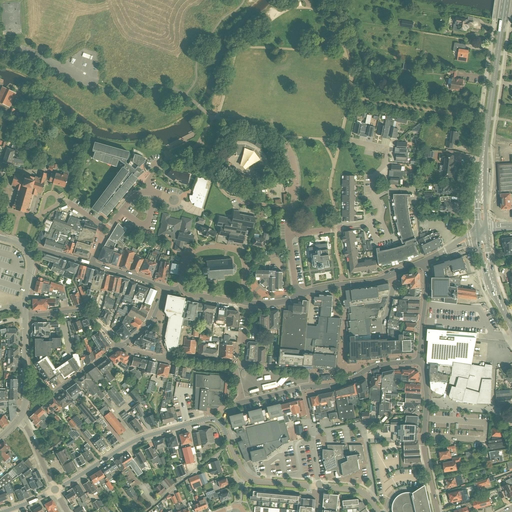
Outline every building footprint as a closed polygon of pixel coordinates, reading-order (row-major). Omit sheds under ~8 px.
[(473,25),(473,21),(468,21),(468,20),(460,19),(460,17),(456,17),(456,18),(455,23),(455,24),(454,24),(453,31),(458,32),(458,30),(466,31),(467,29),(467,28),(469,28),(470,25),(473,25)] [(413,29),(414,22),(399,20),(398,26),(413,29)] [(467,62),(469,50),(465,50),(466,45),(454,43),(453,51),(458,52),(457,60),(467,62)] [(462,90),(463,80),(460,80),(460,78),(456,78),(457,70),(449,69),(448,70),(448,73),(452,74),(451,79),(452,79),(450,89),(462,90)] [(0,102),(9,107),(16,93),(2,87),(0,90),(0,102)] [(391,118),(391,116),(385,115),(385,121),(386,121),(385,126),(379,125),(377,135),(383,136),(383,133),(387,134),(391,118)] [(397,119),(391,118),(387,134),(391,135),(390,138),(396,139),(398,129),(393,128),(394,121),(396,122),(397,119)] [(364,132),(366,124),(361,123),(361,124),(356,123),(354,133),(359,134),(360,131),(364,132)] [(420,127),(420,123),(419,123),(412,129),(412,131),(420,132),(420,127)] [(366,124),(364,132),(367,133),(367,136),(372,137),(375,127),(369,126),(370,124),(366,124)] [(457,144),(459,133),(452,131),(450,142),(447,141),(446,147),(452,148),(453,143),(457,144)] [(408,152),(408,148),(407,148),(407,143),(397,142),(397,148),(400,148),(399,152),(408,152)] [(127,159),(129,152),(94,143),(92,150),(95,150),(92,158),(116,166),(118,160),(119,160),(119,161),(125,165),(123,168),(122,167),(92,209),(97,213),(99,211),(105,216),(137,178),(136,178),(143,172),(141,171),(142,170),(137,166),(146,159),(143,158),(141,157),(139,156),(136,155),(134,154),(132,162),(130,161),(128,164),(125,163),(126,159),(127,159)] [(12,158),(15,151),(7,148),(5,155),(12,158)] [(408,157),(408,152),(399,152),(399,156),(396,155),(396,161),(406,162),(406,157),(408,157)] [(439,166),(439,170),(443,171),(443,172),(443,176),(452,177),(452,171),(453,171),(454,162),(453,162),(454,156),(445,155),(441,154),(440,159),(444,159),(444,165),(439,164),(439,166)] [(10,165),(12,158),(5,155),(2,162),(3,163),(1,172),(5,173),(8,164),(10,165)] [(56,165),(50,163),(48,170),(52,171),(53,168),(55,169),(56,165)] [(511,164),(500,165),(500,174),(499,174),(500,182),(499,182),(499,191),(500,191),(500,194),(501,209),(511,209),(511,208),(511,164)] [(406,176),(406,172),(401,171),(402,166),(392,165),(391,171),(394,171),(394,175),(403,176),(406,176)] [(180,174),(173,169),(169,174),(168,173),(166,176),(174,181),(176,178),(182,180),(181,183),(187,185),(189,175),(181,173),(180,174)] [(68,175),(69,172),(64,170),(63,173),(63,175),(60,175),(56,173),(55,174),(51,173),(51,175),(40,172),(39,177),(35,176),(35,178),(25,175),(25,174),(20,172),(19,174),(15,173),(11,186),(14,187),(13,189),(18,191),(14,205),(13,205),(12,208),(12,209),(14,209),(26,213),(28,213),(30,209),(28,208),(29,208),(32,195),(37,196),(38,193),(41,194),(45,182),(45,180),(49,181),(49,182),(53,183),(52,184),(64,187),(68,175)] [(402,180),(403,176),(394,175),(394,179),(391,179),(390,184),(400,185),(401,180),(402,180)] [(354,181),(354,176),(346,176),(344,176),(344,180),(343,180),(342,187),(344,187),(344,195),(342,195),(342,202),(344,202),(344,210),(342,210),(342,217),(344,217),(344,221),(354,221),(354,216),(356,216),(356,211),(354,211),(354,201),(356,201),(356,197),(354,196),(354,186),(356,186),(356,181),(354,181)] [(201,209),(207,189),(204,188),(207,180),(198,177),(192,196),(189,195),(189,196),(189,197),(189,198),(190,199),(190,200),(190,201),(191,202),(191,203),(192,203),(192,204),(193,205),(194,205),(194,206),(195,206),(196,207),(197,207),(201,209)] [(231,190),(223,184),(220,188),(228,194),(231,190)] [(439,186),(435,186),(435,190),(437,190),(437,193),(440,193),(450,193),(451,192),(451,188),(450,188),(450,187),(449,187),(449,186),(447,185),(447,184),(439,184),(439,185),(439,186)] [(408,205),(407,197),(410,197),(410,194),(393,194),(393,200),(395,200),(395,206),(394,206),(395,216),(396,216),(397,222),(396,223),(399,233),(400,232),(402,238),(400,239),(402,244),(405,243),(405,245),(395,248),(387,250),(380,251),(379,248),(376,248),(378,264),(382,264),(382,266),(392,264),(392,262),(398,261),(398,262),(408,259),(408,258),(413,255),(414,257),(419,255),(415,246),(418,244),(417,241),(416,238),(415,238),(414,235),(412,227),(410,220),(409,212),(408,205)] [(455,203),(454,203),(450,203),(451,197),(440,197),(440,201),(448,202),(448,203),(447,203),(446,205),(449,206),(448,208),(451,208),(451,212),(454,212),(454,213),(459,213),(460,203),(455,203)] [(448,203),(448,202),(440,201),(444,202),(444,207),(440,206),(440,208),(440,211),(451,212),(451,208),(448,208),(449,206),(446,205),(447,203),(448,203)] [(217,225),(221,226),(220,228),(219,235),(229,237),(228,241),(243,244),(244,236),(245,236),(245,234),(247,234),(248,231),(246,231),(246,227),(253,229),(255,217),(239,214),(239,211),(234,210),(232,220),(227,219),(227,218),(219,216),(217,225)] [(181,220),(169,218),(170,214),(163,213),(160,223),(161,223),(160,229),(159,229),(157,236),(165,238),(165,234),(171,236),(170,239),(174,240),(173,242),(176,243),(174,251),(181,253),(184,242),(192,243),(194,236),(189,234),(192,219),(182,217),(181,220)] [(42,242),(41,244),(44,245),(43,247),(62,252),(62,251),(63,251),(72,254),(74,248),(75,248),(76,245),(73,243),(75,237),(72,236),(70,241),(67,240),(65,245),(70,233),(76,235),(82,223),(81,223),(82,221),(70,216),(67,223),(67,224),(54,218),(48,232),(45,231),(44,236),(42,242)] [(198,217),(196,223),(203,225),(205,219),(198,217)] [(83,228),(96,232),(97,226),(86,218),(84,224),(85,224),(83,228)] [(85,224),(84,224),(82,223),(76,235),(73,243),(76,245),(75,248),(73,254),(88,258),(91,246),(96,232),(83,228),(85,224)] [(122,228),(117,224),(109,239),(108,239),(103,247),(98,260),(108,264),(113,251),(116,243),(126,231),(125,231),(127,229),(124,226),(122,228)] [(205,228),(200,227),(199,232),(203,233),(202,235),(208,237),(208,235),(214,237),(215,231),(211,230),(211,229),(206,228),(205,228)] [(354,235),(353,230),(343,232),(344,237),(342,238),(343,242),(345,242),(345,243),(346,252),(345,252),(345,257),(347,256),(347,258),(347,262),(349,262),(351,273),(362,271),(362,273),(368,272),(368,274),(372,273),(372,271),(377,271),(377,269),(376,261),(372,261),(372,260),(364,261),(365,262),(358,263),(357,256),(358,256),(359,258),(361,258),(361,257),(361,255),(358,255),(357,249),(356,249),(355,242),(356,241),(355,234),(354,235)] [(440,236),(438,232),(435,233),(433,234),(433,233),(418,240),(420,245),(424,256),(442,247),(443,245),(439,236),(440,236)] [(121,240),(127,234),(125,233),(120,239),(116,243),(116,244),(118,244),(117,248),(116,248),(115,253),(113,252),(109,264),(117,267),(121,255),(121,254),(123,250),(123,248),(125,244),(121,240)] [(268,240),(270,234),(264,233),(263,237),(261,237),(260,238),(253,237),(252,245),(263,247),(265,240),(268,240)] [(511,246),(511,237),(503,239),(503,244),(503,246),(503,247),(504,247),(511,246)] [(316,247),(309,248),(310,255),(312,254),(312,257),(309,257),(310,263),(313,263),(313,266),(315,267),(319,267),(319,269),(324,268),(330,267),(329,260),(330,260),(329,255),(328,250),(327,244),(315,246),(316,247)] [(136,253),(137,250),(132,248),(131,251),(124,249),(118,266),(129,270),(136,253)] [(157,253),(153,251),(152,253),(149,252),(145,259),(140,272),(151,277),(156,264),(153,263),(157,253)] [(59,264),(61,259),(43,254),(42,259),(49,261),(49,262),(59,264)] [(137,273),(144,259),(135,255),(130,270),(137,273)] [(168,268),(170,256),(161,255),(159,261),(161,262),(160,267),(159,267),(158,273),(156,273),(154,280),(166,283),(168,269),(168,268)] [(174,261),(175,256),(171,256),(170,263),(168,272),(178,274),(180,265),(172,264),(172,261),(174,261)] [(460,278),(460,276),(468,275),(466,269),(462,256),(433,266),(434,278),(460,278)] [(62,274),(68,261),(61,259),(59,264),(49,262),(48,266),(52,267),(51,270),(62,274)] [(232,274),(235,271),(235,266),(232,264),(231,259),(206,261),(206,267),(201,268),(201,274),(207,274),(207,280),(223,279),(223,275),(232,274)] [(75,274),(79,265),(68,261),(65,270),(62,277),(72,280),(74,274),(75,274)] [(83,280),(86,267),(80,265),(77,275),(76,275),(75,278),(77,278),(83,280)] [(270,271),(256,270),(256,277),(257,277),(257,279),(258,281),(260,281),(260,282),(265,287),(265,286),(266,286),(266,288),(267,290),(269,290),(269,291),(276,291),(276,289),(279,289),(279,290),(280,292),(282,292),(283,290),(284,288),(282,287),(282,285),(284,285),(284,282),(282,282),(282,272),(277,272),(278,271),(278,270),(278,269),(277,268),(276,267),(275,267),(274,267),(273,268),(272,269),(272,270),(272,271),(270,271)] [(90,290),(96,270),(87,268),(85,274),(86,274),(83,284),(87,285),(88,282),(89,282),(87,289),(90,290)] [(104,273),(96,270),(90,290),(89,295),(91,296),(91,299),(90,299),(89,305),(95,307),(97,301),(96,301),(97,297),(98,297),(99,292),(104,273)] [(420,281),(419,275),(420,274),(418,272),(417,273),(402,276),(403,284),(406,284),(420,281)] [(107,291),(110,275),(104,274),(100,289),(99,292),(102,293),(102,290),(107,291)] [(119,293),(122,278),(111,275),(108,291),(109,291),(110,292),(117,293),(119,293)] [(51,282),(42,279),(42,278),(38,277),(37,281),(35,287),(34,287),(33,290),(34,290),(34,292),(40,293),(48,295),(47,296),(56,296),(59,296),(59,300),(66,299),(65,293),(63,286),(51,282)] [(125,296),(129,281),(129,280),(122,278),(119,294),(115,304),(113,309),(116,311),(118,305),(121,297),(120,296),(121,294),(124,295),(125,296)] [(432,278),(431,298),(435,298),(444,298),(444,303),(457,304),(457,298),(458,293),(477,295),(475,295),(476,290),(460,288),(460,278),(434,278),(432,278)] [(132,298),(136,284),(129,281),(125,296),(124,295),(123,298),(128,300),(129,297),(132,298)] [(401,300),(419,300),(420,287),(420,281),(406,284),(406,290),(409,289),(409,294),(402,294),(401,299),(401,300)] [(347,308),(349,324),(350,337),(352,337),(365,336),(368,335),(367,320),(379,318),(379,311),(386,310),(387,305),(388,304),(391,289),(391,288),(391,287),(390,283),(379,286),(380,286),(370,287),(369,287),(367,288),(367,287),(364,288),(362,288),(356,289),(353,289),(354,290),(348,291),(345,291),(347,303),(347,308)] [(142,303),(143,302),(148,288),(137,285),(134,296),(133,299),(132,299),(131,303),(133,304),(135,300),(142,303)] [(86,294),(87,292),(84,294),(81,286),(78,287),(82,298),(86,297),(86,295),(86,294)] [(139,311),(147,315),(150,309),(151,305),(152,306),(158,292),(149,288),(148,288),(143,302),(145,303),(144,306),(142,304),(139,311)] [(74,305),(82,302),(78,293),(71,295),(74,305)] [(315,296),(314,306),(321,306),(320,316),(331,317),(333,296),(317,295),(317,296),(315,296)] [(184,301),(184,298),(167,296),(164,311),(168,317),(164,337),(165,339),(164,340),(167,352),(169,351),(169,352),(177,349),(183,322),(184,319),(187,302),(184,301)] [(113,306),(114,301),(109,298),(105,297),(104,302),(109,304),(113,306)] [(59,299),(55,298),(44,298),(44,300),(33,299),(32,305),(33,305),(33,310),(46,310),(48,310),(48,306),(55,306),(55,305),(59,305),(59,299)] [(393,299),(391,311),(418,313),(419,307),(419,300),(401,300),(401,299),(393,299)] [(306,338),(307,325),(308,313),(309,301),(303,300),(303,302),(298,302),(298,304),(294,304),(294,305),(289,305),(289,310),(284,309),(279,364),(304,366),(306,338)] [(203,311),(204,304),(197,303),(187,301),(187,302),(184,319),(183,322),(184,323),(183,326),(187,327),(188,323),(187,323),(188,320),(194,321),(196,310),(203,311)] [(204,304),(203,311),(201,323),(200,334),(207,335),(207,331),(205,331),(206,328),(203,328),(204,323),(213,324),(215,313),(214,313),(216,307),(204,305),(204,304)] [(107,325),(111,314),(105,310),(106,307),(103,306),(102,311),(103,312),(100,318),(107,325)] [(124,316),(128,307),(125,306),(123,310),(118,308),(116,312),(124,316)] [(147,315),(139,311),(132,307),(127,316),(133,320),(135,317),(140,319),(142,323),(142,322),(143,321),(147,315)] [(212,335),(212,341),(220,342),(220,343),(223,344),(224,337),(224,335),(225,326),(224,326),(226,308),(216,307),(214,325),(213,324),(212,335)] [(226,316),(225,326),(230,327),(236,327),(237,327),(238,318),(237,318),(238,312),(227,310),(226,316)] [(270,311),(270,329),(272,329),(277,329),(279,329),(278,310),(270,311)] [(417,321),(418,313),(391,311),(389,318),(389,319),(399,321),(403,321),(417,321)] [(133,320),(127,316),(126,315),(119,327),(120,328),(120,329),(116,332),(122,339),(122,340),(123,340),(124,340),(131,335),(137,330),(141,324),(142,323),(140,319),(135,317),(133,320)] [(337,368),(342,318),(332,317),(331,317),(320,316),(320,324),(318,324),(318,326),(307,325),(306,338),(316,339),(314,363),(313,363),(313,367),(337,368)] [(84,332),(86,331),(85,328),(91,325),(87,317),(80,320),(83,328),(83,329),(84,332)] [(78,321),(77,320),(73,321),(73,323),(72,323),(75,332),(82,329),(79,321),(78,321)] [(47,331),(49,331),(49,328),(58,328),(58,322),(54,322),(34,323),(33,323),(32,325),(32,330),(40,330),(40,329),(43,329),(43,328),(47,328),(47,331)] [(405,323),(405,331),(416,332),(417,324),(405,323)] [(93,329),(89,331),(91,337),(96,333),(99,330),(94,326),(92,329),(93,329)] [(49,331),(47,331),(47,328),(43,328),(43,329),(40,329),(40,330),(32,330),(32,332),(32,333),(31,333),(31,334),(31,336),(32,337),(35,337),(44,337),(44,339),(50,339),(50,333),(45,333),(45,331),(49,331)] [(404,331),(400,330),(388,328),(388,341),(390,341),(391,353),(413,352),(413,340),(414,340),(414,332),(404,331)] [(446,335),(446,329),(428,328),(427,339),(429,339),(427,363),(430,364),(452,366),(453,366),(453,362),(471,365),(476,337),(446,335)] [(18,333),(18,330),(17,329),(6,329),(0,330),(1,333),(5,333),(5,337),(10,337),(10,335),(13,335),(13,333),(18,333)] [(156,343),(153,342),(154,334),(154,333),(154,331),(148,330),(147,333),(146,335),(143,334),(142,334),(139,337),(135,342),(134,343),(134,346),(140,348),(145,350),(145,349),(149,351),(149,350),(154,352),(155,347),(156,343)] [(99,344),(105,353),(105,352),(105,351),(110,347),(99,331),(96,333),(91,337),(95,343),(96,343),(97,345),(99,344)] [(18,338),(18,333),(13,333),(13,335),(10,335),(10,337),(5,337),(5,340),(7,340),(7,345),(8,345),(8,347),(12,347),(12,345),(18,345),(18,338)] [(387,353),(391,353),(390,341),(388,341),(365,341),(365,336),(352,337),(352,342),(349,342),(350,354),(348,354),(348,363),(356,363),(356,359),(374,359),(375,356),(379,356),(379,358),(382,358),(382,355),(387,355),(387,353)] [(192,339),(189,339),(189,337),(184,337),(183,347),(182,352),(195,354),(195,348),(196,348),(197,338),(192,338),(192,339)] [(42,338),(34,339),(35,356),(37,356),(45,356),(51,356),(50,348),(52,348),(60,348),(60,338),(56,338),(52,338),(52,341),(42,341),(42,338)] [(95,360),(89,345),(87,338),(83,340),(85,347),(85,346),(88,353),(84,355),(83,352),(79,353),(81,360),(85,359),(87,365),(95,360)] [(306,338),(304,366),(313,367),(313,363),(314,363),(316,339),(306,338)] [(221,345),(220,358),(231,358),(231,355),(234,356),(235,349),(236,342),(230,342),(230,346),(221,345)] [(99,344),(97,345),(96,343),(95,343),(98,348),(96,349),(101,355),(105,353),(99,344)] [(216,359),(217,350),(205,349),(206,344),(199,343),(197,356),(216,359)] [(18,358),(18,349),(7,348),(7,354),(5,354),(5,357),(7,357),(18,358)] [(95,359),(101,355),(96,349),(92,352),(95,359)] [(114,364),(119,361),(119,352),(117,352),(109,358),(114,364)] [(119,352),(119,361),(122,362),(120,365),(119,367),(126,371),(129,366),(127,365),(125,364),(127,360),(126,360),(128,356),(120,352),(119,352)] [(39,360),(36,362),(36,363),(37,362),(39,365),(36,367),(39,371),(41,370),(42,372),(41,373),(43,377),(42,378),(45,382),(47,381),(49,384),(53,381),(57,378),(56,377),(61,374),(64,379),(67,376),(66,375),(68,374),(68,375),(69,374),(68,374),(70,372),(71,373),(74,371),(74,372),(76,371),(75,370),(77,369),(78,369),(80,368),(79,367),(80,366),(77,354),(74,354),(75,356),(73,357),(72,357),(67,361),(57,368),(56,368),(57,368),(55,369),(54,370),(53,368),(52,368),(47,359),(45,356),(37,356),(39,360)] [(17,367),(18,358),(7,357),(7,367),(7,368),(10,368),(10,371),(15,371),(16,367),(17,367)] [(139,367),(141,360),(133,358),(131,366),(139,367)] [(114,379),(107,370),(113,366),(107,359),(97,366),(103,373),(102,373),(105,377),(109,382),(110,382),(114,379)] [(154,374),(157,363),(148,361),(145,372),(154,374)] [(485,364),(485,367),(471,365),(453,362),(453,366),(452,366),(452,375),(452,376),(459,377),(456,387),(452,386),(449,396),(450,398),(452,399),(453,398),(463,401),(462,402),(476,404),(477,403),(490,404),(492,365),(485,364)] [(452,375),(452,366),(430,364),(427,363),(427,364),(430,364),(429,375),(434,376),(434,374),(447,375),(450,375),(452,375)] [(166,382),(167,378),(170,366),(160,364),(157,376),(163,377),(162,381),(166,382)] [(188,374),(185,373),(186,369),(179,367),(177,375),(182,376),(182,379),(187,379),(188,375),(188,374)] [(109,382),(105,377),(104,378),(95,368),(87,374),(94,382),(99,379),(101,381),(103,380),(103,381),(108,383),(109,382)] [(378,415),(378,418),(381,418),(382,417),(383,416),(385,412),(391,413),(391,410),(393,391),(393,385),(393,381),(394,371),(394,370),(383,373),(381,390),(382,390),(381,404),(380,404),(379,415),(378,415)] [(414,371),(414,370),(409,370),(402,370),(402,371),(394,371),(393,381),(402,381),(405,382),(419,383),(420,378),(418,378),(419,371),(414,371)] [(105,396),(102,393),(100,391),(95,383),(94,383),(87,374),(82,377),(87,384),(82,377),(76,382),(81,388),(83,387),(88,394),(90,392),(92,395),(97,392),(102,399),(105,396)] [(225,403),(227,378),(195,374),(195,389),(194,410),(206,411),(206,408),(216,409),(220,406),(223,406),(223,402),(225,403)] [(381,382),(381,375),(379,374),(377,375),(373,376),(371,377),(370,389),(370,402),(374,402),(379,402),(380,389),(381,384),(378,383),(378,382),(381,382)] [(431,388),(432,390),(433,391),(443,394),(445,389),(447,390),(448,383),(446,383),(446,380),(447,380),(447,375),(434,374),(434,376),(429,375),(431,388)] [(6,380),(6,388),(9,389),(9,388),(17,388),(17,380),(17,379),(11,379),(11,380),(9,380),(6,380)] [(360,399),(368,398),(368,394),(368,391),(369,391),(366,380),(356,383),(358,393),(360,399)] [(81,391),(76,383),(65,390),(71,398),(78,393),(80,396),(83,393),(81,391)] [(350,409),(352,418),(355,418),(353,405),(359,404),(355,383),(345,387),(345,388),(346,396),(347,396),(348,400),(347,400),(348,400),(349,406),(349,405),(350,409)] [(420,394),(421,384),(405,383),(405,387),(403,387),(402,388),(402,389),(402,390),(405,391),(405,393),(420,394)] [(110,390),(107,392),(108,394),(119,408),(126,403),(118,393),(114,388),(111,385),(108,387),(110,390)] [(0,403),(7,402),(3,402),(8,401),(8,400),(10,400),(10,399),(16,400),(17,400),(17,389),(10,389),(0,388),(0,403)] [(347,396),(346,396),(345,388),(335,390),(337,402),(336,402),(337,403),(336,404),(338,413),(339,413),(340,421),(352,418),(350,409),(349,405),(349,406),(348,400),(347,400),(348,400),(347,396)] [(133,410),(143,401),(133,389),(128,394),(135,402),(130,406),(133,410)] [(60,395),(68,405),(71,403),(72,405),(74,405),(76,403),(73,401),(72,401),(64,391),(60,395)] [(500,396),(499,391),(496,391),(496,396),(497,405),(511,403),(511,394),(507,395),(507,394),(506,394),(503,394),(502,395),(502,396),(500,396)] [(338,418),(335,404),(336,403),(334,392),(328,393),(330,405),(332,419),(331,419),(332,420),(338,418)] [(332,419),(330,405),(328,393),(319,395),(321,404),(320,404),(321,411),(321,413),(322,414),(322,418),(329,416),(330,420),(332,420),(331,419),(332,419)] [(420,404),(420,395),(406,394),(406,402),(406,403),(405,403),(406,403),(420,404)] [(63,409),(68,405),(60,395),(55,398),(63,409)] [(321,411),(320,404),(318,396),(310,398),(312,406),(313,410),(316,409),(317,413),(321,413),(321,411)] [(56,412),(62,408),(53,398),(47,402),(54,409),(56,412)] [(16,405),(16,400),(10,399),(10,400),(8,400),(8,401),(8,405),(10,422),(11,422),(15,415),(17,410),(17,405),(16,405)] [(299,417),(299,416),(300,416),(301,418),(306,416),(306,415),(306,414),(303,400),(301,401),(301,400),(297,401),(298,407),(299,407),(300,411),(298,412),(299,417)] [(110,412),(107,408),(109,406),(105,401),(102,403),(102,404),(101,405),(103,408),(99,411),(104,416),(118,435),(125,430),(110,411),(110,412)] [(299,407),(298,407),(297,401),(289,403),(294,420),(300,420),(299,417),(298,412),(300,411),(299,407)] [(48,413),(54,409),(47,402),(42,406),(48,413)] [(92,423),(97,420),(82,402),(78,406),(86,416),(87,417),(88,418),(92,423)] [(405,403),(406,403),(398,402),(397,405),(401,406),(403,411),(404,411),(404,412),(419,414),(420,406),(420,404),(406,403),(405,403)] [(292,421),(294,420),(289,403),(281,405),(280,405),(283,414),(285,423),(289,422),(288,416),(290,415),(292,421)] [(285,423),(283,414),(280,405),(231,417),(235,431),(237,430),(238,435),(240,435),(241,438),(242,441),(238,443),(246,461),(250,459),(251,461),(265,458),(284,444),(289,442),(289,440),(290,439),(285,423)] [(44,422),(44,421),(47,419),(43,413),(45,412),(41,407),(34,413),(42,422),(43,421),(44,422)] [(163,423),(177,420),(174,409),(173,408),(167,410),(167,411),(164,412),(160,411),(159,417),(159,422),(162,421),(163,423)] [(146,418),(145,418),(147,424),(149,424),(150,426),(156,423),(152,415),(150,410),(148,411),(149,412),(145,414),(147,417),(146,418)] [(133,420),(125,411),(120,415),(131,430),(133,428),(136,432),(141,428),(134,419),(133,420)] [(0,412),(0,417),(5,426),(9,423),(4,415),(3,416),(1,412),(0,412)] [(43,421),(42,422),(34,413),(29,418),(33,421),(32,422),(38,428),(40,426),(42,428),(45,428),(47,426),(47,424),(44,421),(44,422),(43,421)] [(71,419),(68,422),(73,428),(76,425),(79,428),(83,429),(84,424),(76,415),(71,419)] [(418,425),(418,417),(406,416),(406,421),(405,421),(405,424),(410,424),(418,425)] [(390,424),(390,432),(397,432),(397,434),(393,434),(393,442),(399,442),(409,441),(410,440),(416,440),(416,439),(417,439),(418,425),(410,424),(405,424),(399,424),(391,424),(390,424)] [(207,448),(206,444),(213,443),(211,428),(198,431),(199,432),(193,434),(195,446),(201,444),(201,448),(207,448)] [(16,429),(11,434),(19,441),(23,437),(21,433),(19,430),(18,431),(16,429)] [(88,440),(92,437),(86,429),(82,432),(88,440)] [(72,430),(68,434),(71,437),(72,439),(76,436),(74,435),(78,432),(77,431),(72,430)] [(502,439),(502,437),(503,430),(493,430),(492,441),(489,441),(489,444),(488,444),(488,447),(489,447),(490,450),(507,447),(507,444),(508,444),(507,441),(506,441),(506,438),(502,439)] [(113,435),(110,431),(106,434),(105,432),(102,435),(106,440),(107,439),(111,445),(114,443),(115,443),(116,442),(116,441),(117,440),(112,435),(113,435)] [(190,446),(189,443),(191,442),(189,433),(180,435),(182,444),(181,444),(182,448),(184,457),(185,464),(194,462),(190,446)] [(11,434),(7,438),(14,446),(19,441),(11,434)] [(99,452),(107,446),(100,436),(92,442),(99,452)] [(177,446),(175,436),(171,437),(167,438),(168,442),(166,443),(168,448),(169,448),(169,447),(171,454),(170,454),(171,457),(176,455),(176,453),(175,448),(175,447),(175,446),(177,446)] [(56,449),(63,442),(59,438),(52,445),(56,449)] [(68,446),(74,442),(71,438),(65,442),(68,446)] [(164,452),(162,448),(165,447),(162,439),(153,442),(156,450),(158,449),(160,454),(164,452)] [(0,444),(0,447),(4,453),(10,448),(4,441),(0,444)] [(87,461),(93,457),(88,450),(91,448),(87,443),(84,446),(85,448),(83,449),(85,452),(82,454),(87,461)] [(26,444),(19,451),(24,457),(31,450),(26,444)] [(344,457),(342,445),(327,445),(328,449),(323,449),(327,472),(336,470),(337,474),(337,475),(337,476),(338,476),(339,477),(359,467),(359,464),(362,464),(362,460),(365,459),(362,445),(352,445),(353,455),(344,457)] [(6,455),(4,453),(0,447),(0,456),(4,462),(10,457),(7,454),(6,455)] [(150,447),(145,450),(150,460),(150,459),(152,458),(155,463),(158,462),(160,466),(162,465),(159,458),(156,452),(154,453),(152,450),(150,447)] [(407,448),(407,449),(404,450),(403,450),(402,451),(402,453),(403,454),(404,454),(404,463),(421,462),(420,455),(419,449),(419,447),(407,448)] [(65,449),(56,454),(62,464),(70,459),(65,449)] [(74,452),(73,449),(70,451),(71,453),(70,454),(74,460),(75,459),(79,466),(85,463),(81,455),(77,457),(74,452)] [(501,450),(502,459),(503,461),(509,460),(507,449),(501,450)] [(141,469),(146,467),(143,462),(146,461),(140,451),(135,454),(136,457),(134,459),(141,469)] [(440,459),(450,458),(449,451),(439,452),(439,453),(439,454),(440,456),(439,457),(439,458),(440,458),(440,459)] [(133,460),(128,453),(122,457),(122,456),(121,457),(115,461),(121,471),(122,472),(125,470),(125,469),(128,466),(130,465),(137,476),(142,473),(133,460)] [(456,470),(460,469),(459,463),(461,463),(460,457),(452,458),(452,460),(447,461),(447,463),(443,463),(444,467),(443,468),(443,471),(445,471),(445,472),(456,470)] [(25,467),(30,462),(28,459),(23,464),(21,462),(22,461),(14,467),(20,474),(27,469),(25,467)] [(70,459),(62,464),(66,473),(75,468),(70,459)] [(214,475),(221,472),(218,461),(210,463),(212,469),(209,470),(210,474),(213,473),(214,475)] [(117,470),(116,468),(117,468),(113,462),(107,466),(113,475),(115,474),(115,475),(119,473),(119,472),(118,470),(117,470)] [(178,477),(186,475),(182,464),(176,466),(174,467),(175,470),(178,477)] [(112,476),(113,475),(107,466),(101,470),(105,476),(105,475),(107,478),(109,481),(113,478),(112,476)] [(32,472),(29,468),(28,469),(22,473),(25,477),(32,472)] [(7,473),(13,480),(18,476),(12,469),(7,473)] [(0,484),(1,486),(2,488),(4,486),(9,482),(13,480),(7,473),(5,476),(0,480),(0,471),(1,471),(0,471),(0,470),(0,484)] [(105,481),(103,477),(104,476),(100,470),(95,474),(102,484),(104,483),(105,481)] [(33,491),(42,486),(39,480),(41,479),(38,471),(31,474),(33,480),(29,482),(33,491)] [(122,474),(121,473),(118,474),(122,480),(121,480),(126,486),(126,487),(124,489),(130,498),(131,497),(136,494),(129,485),(129,484),(125,478),(122,474)] [(198,475),(202,485),(208,483),(204,473),(198,475)] [(100,484),(102,484),(95,474),(89,477),(92,481),(91,482),(92,484),(97,492),(97,491),(99,495),(104,492),(100,487),(98,488),(97,486),(96,485),(97,484),(96,482),(98,480),(100,484)] [(192,489),(202,485),(198,475),(197,475),(188,479),(190,484),(192,489)] [(447,488),(456,486),(455,480),(461,478),(460,475),(454,477),(454,478),(445,480),(446,485),(447,487),(447,488)] [(114,488),(109,481),(107,478),(105,479),(107,482),(105,483),(110,490),(114,488)] [(216,484),(218,484),(220,488),(228,484),(228,483),(227,481),(226,481),(225,478),(219,481),(218,479),(214,480),(215,483),(216,484)] [(477,488),(479,487),(480,489),(489,486),(489,484),(490,484),(488,478),(476,483),(477,488)] [(511,482),(510,479),(507,481),(509,485),(503,487),(507,496),(509,497),(511,495),(511,482)] [(97,492),(92,484),(91,485),(88,481),(83,484),(89,494),(92,492),(93,494),(97,492)] [(13,492),(9,482),(4,486),(7,493),(5,494),(5,493),(0,495),(0,503),(3,502),(2,500),(7,498),(6,495),(13,492)] [(165,488),(161,484),(161,483),(154,489),(159,493),(165,488)] [(86,497),(84,494),(78,484),(72,488),(77,496),(78,497),(80,497),(82,500),(81,500),(83,502),(82,503),(84,507),(87,505),(85,502),(86,501),(85,499),(86,497)] [(25,487),(15,491),(20,501),(29,497),(26,491),(25,487)] [(78,497),(77,496),(76,496),(72,488),(67,491),(69,495),(65,496),(69,502),(71,505),(74,503),(73,500),(74,499),(74,500),(76,499),(78,502),(77,502),(80,506),(74,510),(74,511),(85,511),(84,510),(85,509),(78,497)] [(451,502),(461,499),(465,498),(464,494),(467,494),(466,490),(463,490),(459,491),(449,494),(449,495),(449,497),(450,497),(451,502)] [(262,501),(263,492),(253,491),(253,496),(250,496),(250,500),(258,501),(258,507),(255,507),(254,511),(260,511),(261,507),(260,507),(261,501),(262,501)] [(229,495),(228,492),(220,494),(219,492),(212,495),(214,499),(217,498),(218,498),(220,497),(221,502),(230,498),(229,497),(230,497),(229,495)] [(271,502),(272,493),(263,492),(262,501),(271,502)] [(402,496),(399,499),(396,502),(395,504),(395,506),(394,508),(394,510),(395,511),(394,511),(430,511),(429,508),(426,492),(422,493),(414,495),(412,495),(410,495),(408,495),(406,495),(404,495),(402,496)] [(280,503),(280,493),(272,493),(271,502),(280,503)] [(289,504),(289,494),(280,493),(280,503),(289,504)] [(298,504),(299,495),(289,494),(289,504),(298,504)] [(336,511),(338,495),(324,494),(322,511),(336,511)] [(177,503),(178,503),(178,502),(175,496),(171,497),(170,495),(167,496),(166,497),(167,499),(170,498),(173,504),(173,505),(174,505),(176,509),(177,509),(177,511),(175,511),(181,511),(180,508),(181,507),(180,505),(178,506),(177,503)] [(314,511),(314,510),(315,498),(301,498),(301,495),(299,495),(298,504),(297,510),(297,511),(314,511)] [(474,509),(490,505),(488,498),(472,502),(474,509)] [(359,502),(358,499),(343,500),(343,510),(359,508),(359,509),(359,511),(368,511),(366,508),(362,502),(359,502)] [(97,510),(101,507),(97,500),(92,503),(97,510)] [(58,511),(55,506),(52,501),(45,505),(48,511),(58,511)] [(201,510),(207,507),(204,501),(198,503),(201,510)] [(472,508),(470,502),(461,504),(462,508),(464,507),(465,508),(462,509),(454,511),(468,511),(468,510),(467,507),(468,507),(469,509),(472,508)] [(180,508),(181,511),(188,511),(187,508),(185,509),(183,503),(180,504),(180,503),(178,503),(177,503),(178,506),(180,505),(181,507),(180,508)] [(195,511),(201,510),(198,503),(193,505),(195,511)]
